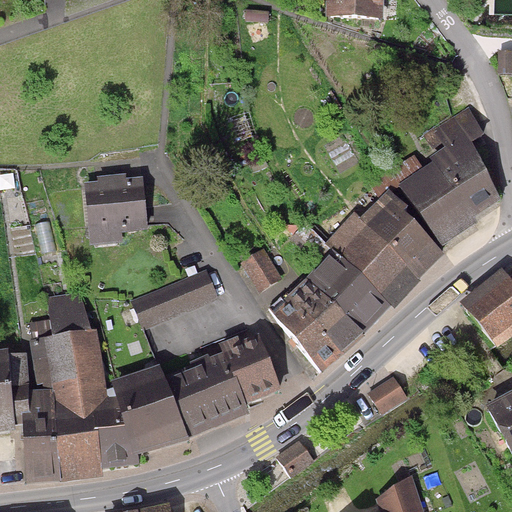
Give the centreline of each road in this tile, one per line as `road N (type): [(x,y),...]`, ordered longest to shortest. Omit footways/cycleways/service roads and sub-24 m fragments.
road 1 (secondary): [(212,468),(302,418),(416,317),(511,247)]
road 2 (secondary): [(0,508),(134,491),(212,468)]
road 3 (residential): [(511,180),(482,69),(430,0)]
